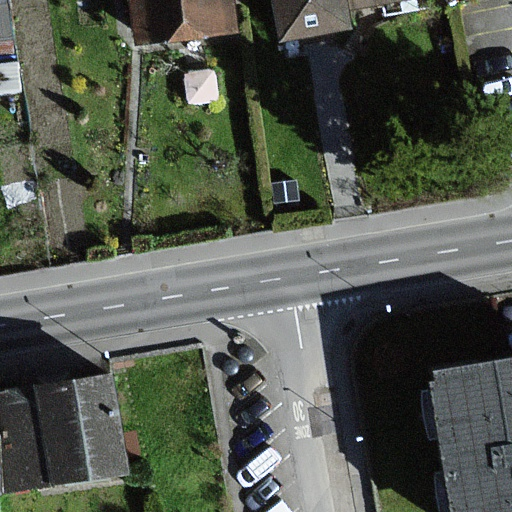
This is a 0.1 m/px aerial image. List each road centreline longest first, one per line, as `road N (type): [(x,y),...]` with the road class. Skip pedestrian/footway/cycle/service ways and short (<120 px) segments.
road 1 (tertiary): [(0,324),(287,277)]
road 2 (residential): [(327,511),(287,277)]
road 3 (tertiary): [(287,277),(511,239)]
